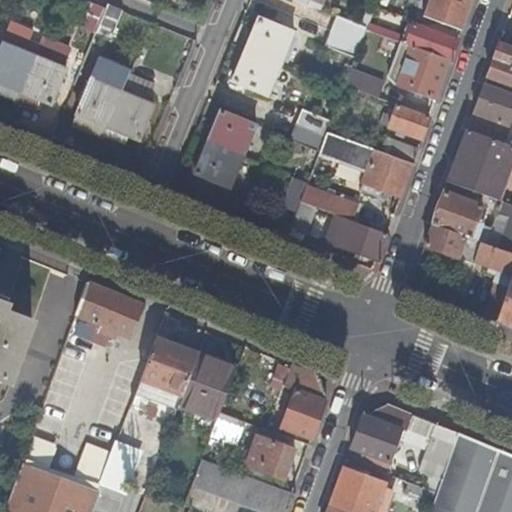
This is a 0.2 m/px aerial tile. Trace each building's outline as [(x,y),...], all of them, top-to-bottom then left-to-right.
[(321,0),(296,0),(318,9),(321,0)] [(427,0),(423,15),(460,29),(470,0),(427,0)] [(94,34),(104,10),(90,4),(80,28),(94,34)] [(121,12),(106,5),(104,10),(94,34),(109,41),(121,12)] [(334,16),(328,31),(357,44),(364,28),(334,16)] [(256,19),(243,51),(278,64),(291,33),(256,19)] [(393,41),(397,33),(371,21),(368,29),(393,41)] [(456,41),(412,25),(405,44),(409,45),(449,59),(456,41)] [(357,44),(328,31),(322,46),(351,58),(357,44)] [(511,48),(497,43),(491,59),(511,67),(511,48)] [(19,92),(33,57),(2,44),(0,49),(0,96),(14,103),(19,92)] [(449,59),(409,45),(402,63),(394,60),(393,65),(401,68),(395,85),(406,89),(404,94),(409,96),(410,91),(419,94),(434,99),(449,59)] [(278,64),(243,51),(231,80),(266,94),(278,64)] [(63,69),(33,57),(19,92),(49,105),(63,69)] [(511,67),(491,59),(485,76),(510,85),(509,89),(511,90),(511,67)] [(382,84),(348,72),(342,86),(348,88),(377,98),(382,84)] [(107,128),(121,93),(90,80),(75,115),(107,128)] [(472,112),(474,113),(508,125),(511,114),(511,93),(483,83),(472,112)] [(152,105),(121,93),(107,128),(137,140),(152,105)] [(428,116),(396,105),(392,117),(383,114),(379,125),(420,138),(428,116)] [(327,120),(300,109),(294,124),(321,135),(327,120)] [(218,111),(205,143),(240,157),(253,126),(218,111)] [(508,125),(474,113),(473,117),(506,129),(508,125)] [(501,143),(506,129),(473,117),(471,117),(470,119),(472,120),(468,130),(466,129),(466,130),(501,143)] [(321,135),(294,124),(288,140),(315,151),(321,135)] [(499,177),(510,146),(501,143),(466,130),(447,183),(497,200),(504,180),(499,177)] [(417,147),(384,136),(378,151),(411,163),(417,147)] [(378,151),(340,138),(335,152),(368,164),(361,183),(399,196),(411,163),(378,151)] [(240,157),(205,143),(193,173),(228,187),(240,157)] [(305,185),(306,183),(292,177),(280,207),(295,212),(298,203),(305,185)] [(356,204),(305,185),(298,203),(312,208),(334,216),(349,221),(356,204)] [(481,206),(443,192),(432,225),(470,239),(474,227),(480,229),(486,213),(480,210),(481,206)] [(312,208),(298,203),(295,212),(289,228),(303,233),(312,208)] [(511,205),(505,203),(500,217),(508,220),(498,249),(511,253),(511,205)] [(317,210),(304,241),(319,247),(332,216),(317,210)] [(349,221),(334,216),(324,242),(376,260),(385,234),(349,221)] [(432,225),(424,246),(472,263),(474,260),(511,274),(511,253),(498,249),(470,239),(432,225)] [(496,321),(511,327),(511,276),(508,286),(496,321)] [(496,321),(508,286),(494,281),(482,315),(496,321)] [(142,306),(86,283),(74,316),(99,326),(97,332),(113,339),(116,333),(129,338),(142,306)] [(0,379),(7,382),(30,323),(2,312),(7,299),(0,296),(0,379)] [(192,353),(155,339),(135,395),(176,410),(182,396),(197,354),(192,353)] [(236,368),(197,354),(182,396),(220,410),(236,368)] [(316,377),(290,366),(289,369),(279,365),(274,379),(284,383),(283,386),(295,391),(292,398),(286,396),(284,402),(290,405),(281,428),(310,439),(326,398),(316,377)] [(363,416),(351,449),(389,463),(399,435),(404,437),(395,462),(441,479),(453,445),(406,429),(411,415),(386,404),(363,416)] [(244,422),(219,413),(210,436),(235,445),(244,422)] [(511,511),(511,456),(457,434),(453,445),(441,479),(437,492),(433,503),(429,511),(511,511)] [(270,445),(257,441),(248,467),(282,479),(293,450),(271,442),(270,445)] [(201,460),(191,486),(260,511),(284,511),(291,493),(201,460)] [(91,511),(98,496),(20,467),(3,511),(91,511)] [(375,511),(385,484),(343,468),(327,511),(375,511)] [(437,492),(409,482),(405,492),(433,503),(437,492)] [(173,504),(162,501),(160,506),(171,510),(173,504)]
